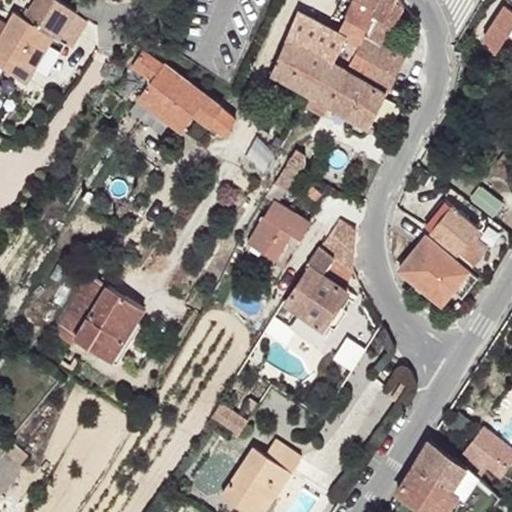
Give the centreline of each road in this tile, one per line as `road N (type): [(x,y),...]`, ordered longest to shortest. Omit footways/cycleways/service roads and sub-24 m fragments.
road 1 (unclassified): [(421,0),(439,48),(428,108),(388,190),(376,244),(403,320),(440,367)]
road 2 (tertiary): [(440,367),(353,511)]
road 3 (tertiary): [(511,254),(440,367)]
